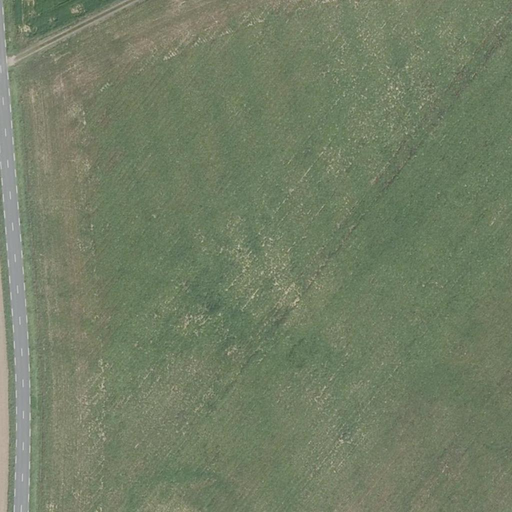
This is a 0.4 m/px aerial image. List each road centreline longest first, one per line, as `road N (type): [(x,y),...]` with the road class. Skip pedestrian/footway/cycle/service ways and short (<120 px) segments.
road 1 (secondary): [(14,511),(17,390),(0,146)]
road 2 (track): [(0,64),(129,0)]
